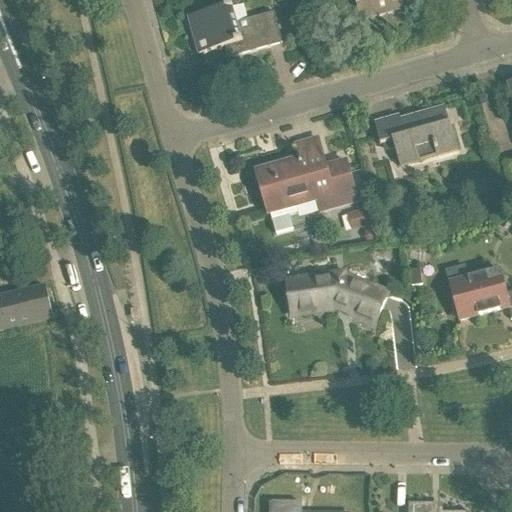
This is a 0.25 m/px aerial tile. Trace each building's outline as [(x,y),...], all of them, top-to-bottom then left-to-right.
[(414,8),(412,0),(356,0),(359,7),(363,22),(414,8)] [(189,18),(199,56),(229,47),(231,56),(228,57),(229,60),(283,45),(274,14),(237,25),(231,5),(189,18)] [(446,109),(401,122),(400,117),(375,124),(381,146),(393,143),(400,168),(458,152),(446,109)] [(359,204),(347,163),(326,169),(318,140),(296,146),(300,158),(298,159),(300,164),(287,168),(285,164),(257,172),(269,215),(317,201),(321,215),(359,204)] [(371,209),(348,215),(352,231),(376,225),(371,209)] [(406,221),(408,217),(406,213),(402,211),(398,212),(396,216),(397,221),(402,223),(406,221)] [(367,233),(364,238),(368,242),(373,242),(375,237),(372,232),(367,233)] [(411,287),(423,286),(421,270),(412,271),(409,271),(411,287)] [(511,291),(506,294),(500,271),(451,284),(461,321),(508,309),(511,321),(511,291)] [(344,276),(288,284),(292,309),(293,309),(293,307),(320,304),(321,305),(323,304),(336,309),(342,312),(343,309),(353,313),(354,318),(376,327),(388,296),(344,279),(344,276)] [(47,288),(26,293),(0,299),(0,332),(54,319),(47,288)] [(272,503),(272,511),(302,511),(303,503),(272,503)]
